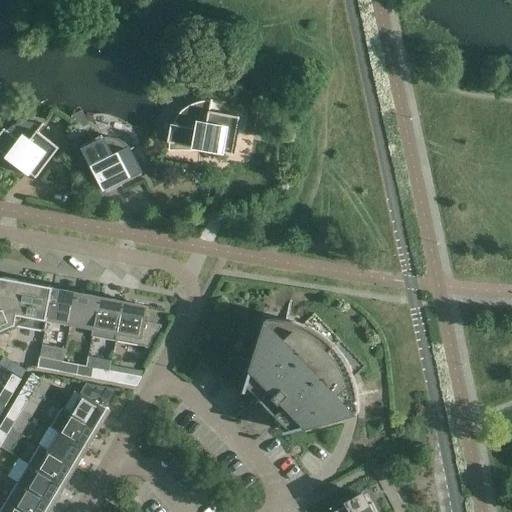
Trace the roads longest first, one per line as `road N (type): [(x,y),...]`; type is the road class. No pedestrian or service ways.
road 1 (residential): [(0,233),(187,274),(190,312),(159,372)]
road 2 (residential): [(159,372),(226,426),(268,475),(284,504),(271,511)]
